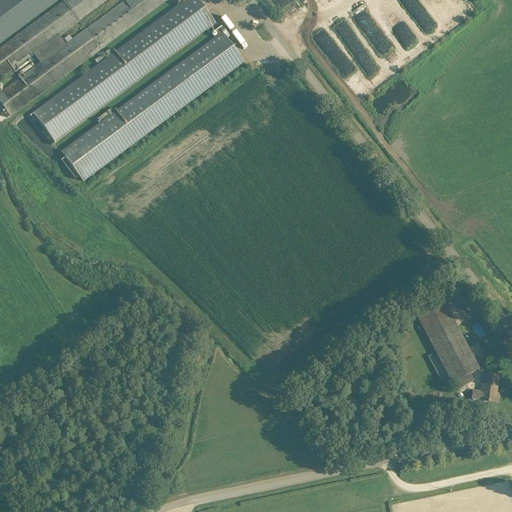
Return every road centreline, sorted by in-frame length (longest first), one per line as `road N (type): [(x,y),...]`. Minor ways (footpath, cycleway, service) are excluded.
road 1 (unclassified): [(511,325),(249,0)]
road 2 (unclassified): [(151,511),(511,432)]
